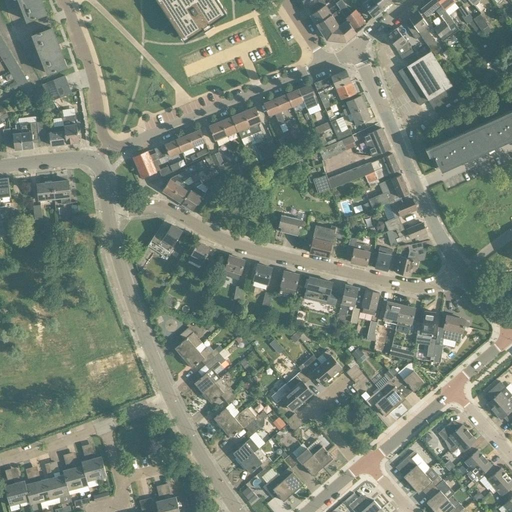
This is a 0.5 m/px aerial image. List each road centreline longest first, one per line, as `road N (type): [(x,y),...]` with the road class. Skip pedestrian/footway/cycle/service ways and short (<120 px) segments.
road 1 (residential): [(110,216),(153,211),(240,247),(381,284),(425,286),(458,272)]
road 2 (residential): [(106,143),(125,145),(325,63)]
road 3 (tertiary): [(169,402),(136,323),(110,216)]
road 4 (track): [(148,351),(0,383)]
road 5 (residential): [(417,189),(357,50)]
road 6 (residential): [(106,143),(62,0)]
road 7 (tertiary): [(232,504),(169,402)]
